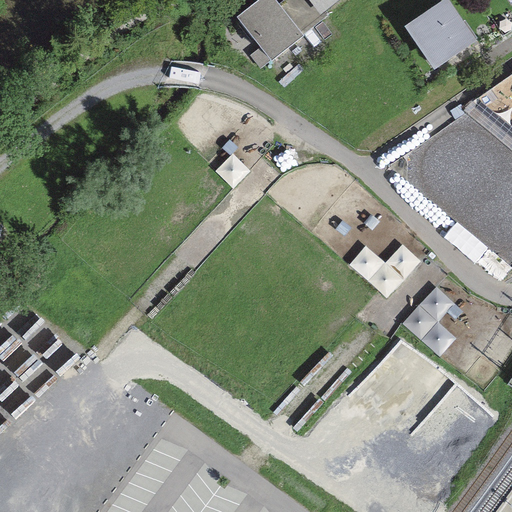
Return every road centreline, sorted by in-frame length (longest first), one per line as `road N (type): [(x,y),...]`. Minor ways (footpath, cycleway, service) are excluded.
road 1 (track): [(0,466),(302,134)]
road 2 (residential): [(205,76),(255,96),(470,275),(511,299)]
road 3 (track): [(270,437),(445,254)]
